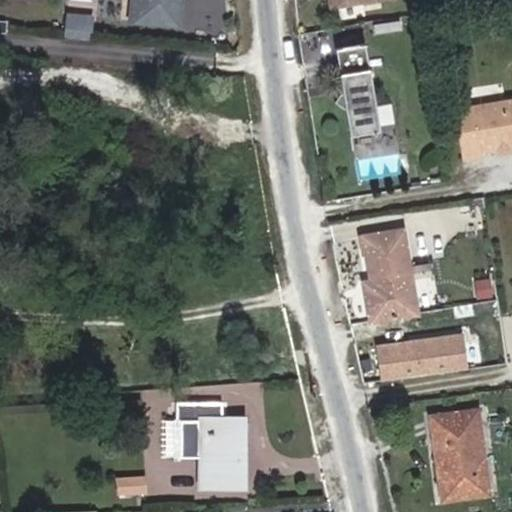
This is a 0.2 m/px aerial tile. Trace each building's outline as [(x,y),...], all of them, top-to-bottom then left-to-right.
[(137,0),(135,21),(178,25),(180,0),(137,0)] [(322,0),(326,15),(390,1),(389,0),(322,0)] [(91,40),(92,14),(65,12),(63,38),(91,40)] [(333,62),(365,57),(363,45),(331,50),(333,62)] [(367,72),(365,57),(333,62),(336,77),(367,72)] [(377,133),(367,72),(336,77),(339,98),(342,114),(346,138),(377,133)] [(335,111),(342,114),(339,98),(334,103),(329,108),(335,111)] [(493,146),(504,145),(511,143),(511,101),(452,109),(459,160),(475,158),(474,149),(493,146)] [(505,154),(504,145),(493,146),(494,155),(505,154)] [(360,240),(368,286),(370,298),(363,299),(368,325),(413,315),(397,233),(360,240)] [(370,298),(368,286),(360,288),(363,299),(370,298)] [(463,334),(374,345),(379,383),(468,371),(463,334)] [(478,368),(503,362),(499,341),(474,347),(478,368)] [(236,458),(235,419),(219,418),(218,407),(177,405),(178,418),(179,418),(180,456),(200,456),(201,487),(243,486),(243,458),(236,458)] [(486,493),(475,411),(431,417),(441,499),(486,493)] [(160,473),(134,475),(135,490),(161,488),(160,473)]
